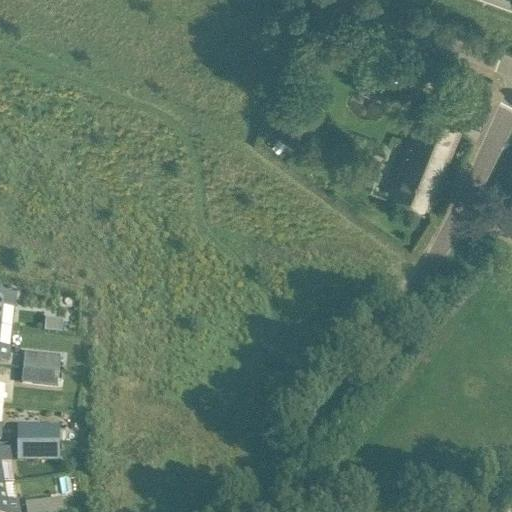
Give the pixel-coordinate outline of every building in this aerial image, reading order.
[(379,81),(375,94),(386,98),(391,86),(379,81)] [(430,209),(465,121),(423,104),(388,192),(430,209)] [(277,154),(288,142),(277,133),(267,145),(277,154)] [(511,187),(497,217),(511,224),(511,187)] [(0,328),(1,329),(3,309),(15,310),(16,296),(0,294),(0,328)] [(46,320),(45,333),(62,335),(64,322),(46,320)] [(0,362),(9,364),(11,349),(0,348),(0,336),(1,329),(0,328),(0,362)] [(41,356),(39,371),(60,373),(61,358),(41,356)] [(35,372),(34,384),(51,386),(52,374),(35,372)] [(127,464),(126,444),(116,444),(116,465),(127,464)] [(0,451),(0,485),(3,485),(0,466),(12,464),(10,450),(0,451)] [(3,485),(0,485),(0,511),(19,511),(18,503),(6,505),(4,488),(3,485)] [(48,511),(47,503),(27,506),(27,511),(48,511)]
